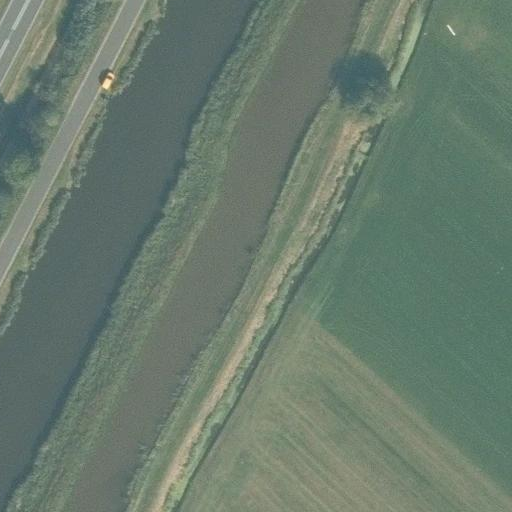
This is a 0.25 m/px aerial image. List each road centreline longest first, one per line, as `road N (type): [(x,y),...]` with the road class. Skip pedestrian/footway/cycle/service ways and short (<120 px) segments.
road 1 (track): [(141,511),(263,282),(396,0)]
road 2 (unclassified): [(0,271),(139,0)]
